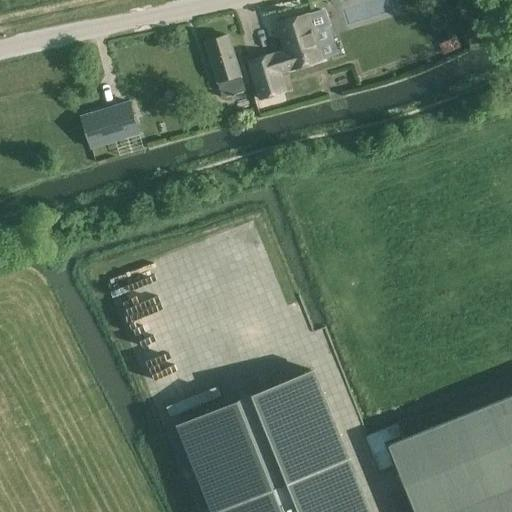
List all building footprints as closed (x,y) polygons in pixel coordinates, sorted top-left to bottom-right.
[(328,27),(324,11),(308,16),(307,12),(276,22),(285,50),(273,53),(273,52),(241,61),(249,87),(256,85),(260,98),(275,93),(270,78),(280,75),(279,71),(290,68),(321,59),(313,32),(328,27)] [(205,41),(217,81),(222,97),(245,90),(245,89),(249,87),(241,61),(236,63),(227,34),(205,41)] [(129,101),(80,116),(90,150),(98,147),(102,160),(143,147),(129,101)] [(214,511),(367,511),(310,369),(178,422),(214,511)] [(511,511),(511,394),(388,445),(414,511),(511,511)]
